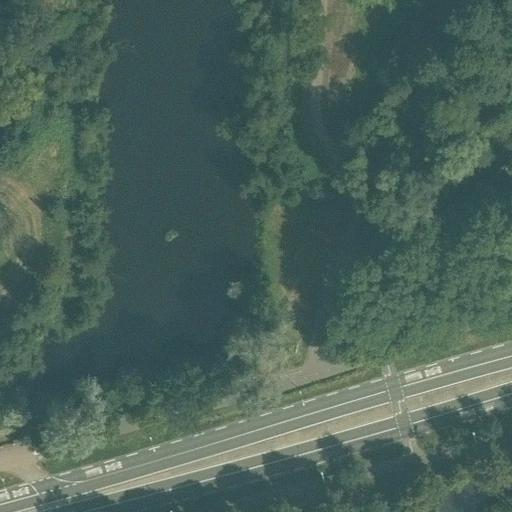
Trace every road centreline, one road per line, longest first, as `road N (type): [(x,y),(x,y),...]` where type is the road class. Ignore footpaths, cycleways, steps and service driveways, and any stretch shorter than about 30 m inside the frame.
road 1 (primary): [(511,357),(51,491)]
road 2 (primary): [(86,511),(511,394)]
